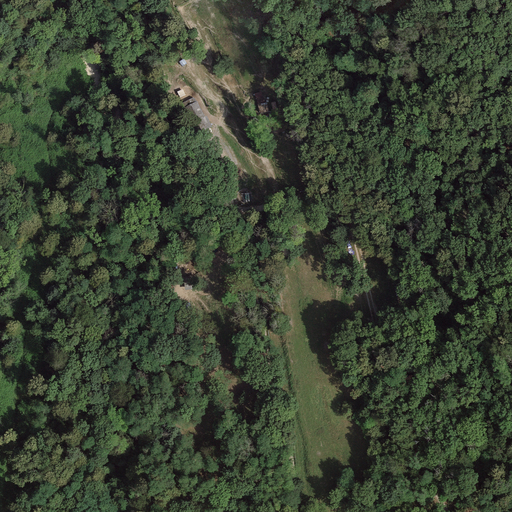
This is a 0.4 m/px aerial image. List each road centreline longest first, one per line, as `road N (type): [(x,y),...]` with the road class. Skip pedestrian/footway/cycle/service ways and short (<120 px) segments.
road 1 (track): [(297,511),(243,229),(246,204),(292,200),(330,211)]
road 2 (track): [(447,511),(398,402),(359,266),(330,211)]
road 3 (track): [(245,264),(187,185),(121,125)]
